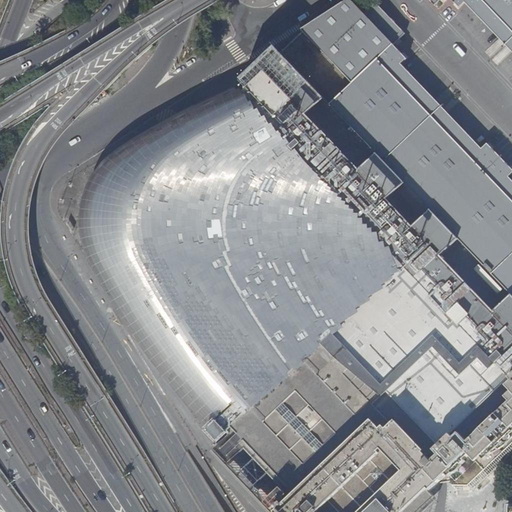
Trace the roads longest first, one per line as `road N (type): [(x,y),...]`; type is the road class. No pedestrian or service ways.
road 1 (motorway): [(164,511),(43,315),(18,232),(31,157),(154,23)]
road 2 (secondary): [(212,511),(40,224),(46,180),(95,132)]
road 3 (secondary): [(0,225),(20,238),(66,301),(192,511)]
road 4 (motorway): [(132,511),(0,289)]
road 5 (unclassified): [(95,132),(252,38),(231,0)]
road 6 (motorway): [(108,511),(0,344)]
road 7 (trunk): [(0,119),(154,23)]
road 8 (secondary): [(95,132),(152,70),(185,0)]
road 9 (motorway): [(0,391),(75,511)]
road 10 (trunk): [(0,74),(82,31),(116,0)]
